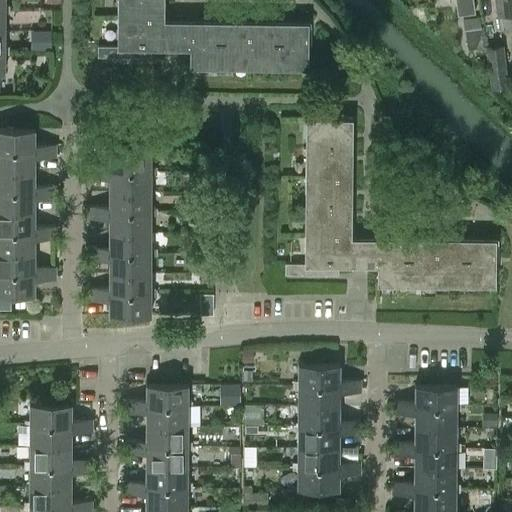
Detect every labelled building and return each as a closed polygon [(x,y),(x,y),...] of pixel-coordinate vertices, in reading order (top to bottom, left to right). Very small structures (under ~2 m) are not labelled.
[(0,0),(0,9),(4,9),(9,9),(10,5),(4,5),(3,0),(0,0)] [(305,27),(157,25),(157,0),(117,0),(117,45),(98,45),(98,55),(150,56),(150,45),(190,45),(189,66),(304,68),(305,27)] [(475,12),(473,0),(455,0),(458,15),(475,12)] [(511,11),(511,0),(494,0),(497,14),(511,11)] [(0,29),(4,30),(4,14),(9,15),(9,9),(4,9),(0,9),(0,29)] [(467,48),(483,46),(479,16),(463,19),(467,48)] [(0,29),(0,50),(9,50),(9,46),(3,46),(4,30),(0,29)] [(49,30),(32,30),(32,49),(50,49),(49,30)] [(485,45),(491,86),(507,84),(501,43),(485,45)] [(0,71),(3,72),(3,54),(9,55),(9,50),(0,50),(0,71)] [(493,241),(435,241),(344,241),(345,117),(303,117),(303,262),(283,262),(283,273),(337,273),(337,262),(377,263),(376,281),(493,281),(493,241)] [(0,149),(34,150),(34,156),(45,156),(45,143),(34,143),(34,129),(0,128),(0,149)] [(56,143),(45,143),(45,156),(56,156),(56,143)] [(108,170),(155,170),(155,167),(150,166),(150,148),(108,148),(108,164),(108,170)] [(0,169),(34,170),(34,156),(34,150),(0,149),(0,169)] [(87,176),(98,176),(98,164),(87,164),(87,176)] [(108,164),(98,164),(98,176),(108,176),(108,190),(150,190),(150,175),(155,175),(155,170),(108,170),(108,164)] [(0,190),(34,190),(34,196),(44,197),(44,184),(34,184),(34,170),(0,169),(0,190)] [(56,184),(44,184),(44,197),(56,197),(56,184)] [(0,210),(33,211),(34,196),(34,190),(0,190),(0,210)] [(108,190),(108,204),(109,210),(155,210),(155,207),(150,207),(150,190),(108,190)] [(87,217),(98,217),(98,204),(87,204),(87,217)] [(108,204),(98,204),(98,217),(109,217),(109,231),(150,231),(150,216),(155,216),(155,210),(109,210),(108,204)] [(0,230),(33,231),(33,237),(44,237),(44,225),(33,225),(33,211),(0,210),(0,230)] [(55,225),(44,225),(44,237),(55,237),(55,225)] [(0,251),(34,251),(33,237),(33,231),(0,230),(0,251)] [(109,231),(109,245),(109,251),(155,251),(155,248),(150,248),(150,231),(109,231)] [(87,258),(98,258),(98,245),(86,245),(87,258)] [(109,245),(98,245),(98,258),(109,258),(109,272),(150,272),(150,256),(155,256),(155,251),(109,251),(109,245)] [(0,271),(33,272),(33,278),(55,278),(55,266),(33,265),(34,251),(0,251),(0,271)] [(33,272),(0,271),(0,307),(10,308),(10,293),(33,293),(33,278),(33,272)] [(109,272),(109,286),(109,292),(155,292),(155,289),(150,289),(150,272),(109,272)] [(87,298),(98,298),(98,286),(87,286),(87,298)] [(109,286),(98,286),(98,298),(109,298),(109,313),(150,313),(150,297),(155,297),(155,292),(109,292),(109,286)] [(242,349),(241,361),(253,362),(253,350),(242,349)] [(349,390),(349,378),(338,378),(338,363),(297,363),(297,384),(338,384),(338,390),(349,390)] [(251,370),(241,370),(241,380),(251,380),(251,370)] [(360,390),(360,378),(349,378),(349,390),(360,390)] [(413,405),(459,405),(459,401),(455,401),(455,384),(414,383),(414,398),(413,405)] [(145,405),(190,405),(190,401),(186,401),(186,384),(145,384),(145,399),(145,405)] [(338,405),(338,390),(338,384),(297,384),(297,404),(338,405)] [(392,411),(403,411),(403,398),(392,398),(392,411)] [(414,398),(403,398),(403,411),(413,411),(413,425),(455,426),(455,409),(459,409),(459,405),(413,405),(414,398)] [(124,412),(135,412),(135,399),(124,399),(124,412)] [(145,399),(135,399),(135,412),(145,412),(145,425),(186,426),(186,409),(190,409),(190,405),(145,405),(145,399)] [(70,424),(70,430),(80,430),(80,417),(70,417),(70,403),(29,403),(29,419),(25,419),(25,423),(70,424)] [(338,418),(338,405),(297,404),(297,425),(338,425),(338,431),(349,431),(349,418),(338,418)] [(496,426),(497,412),(487,412),(486,425),(496,426)] [(92,417),(80,417),(80,430),(92,430),(92,417)] [(360,431),(360,418),(349,418),(349,431),(360,431)] [(29,427),(29,444),(69,444),(70,430),(70,424),(25,423),(25,427),(29,427)] [(145,425),(145,439),(145,446),(190,446),(190,442),(186,442),(186,426),(145,425)] [(338,446),(338,431),(338,425),(297,425),(296,445),(338,446)] [(413,425),(413,439),(413,446),(459,446),(459,442),(455,442),(455,426),(413,425)] [(123,452),(134,452),(135,439),(123,439),(123,452)] [(145,439),(135,439),(134,452),(145,452),(145,466),(186,466),(186,450),(190,450),(190,446),(145,446),(145,439)] [(391,452),(403,452),(403,439),(391,439),(391,452)] [(413,439),(403,439),(403,452),(413,452),(413,466),(454,466),(455,450),(459,450),(459,446),(413,446),(413,439)] [(25,460),(25,464),(69,464),(69,470),(80,471),(80,458),(69,458),(69,444),(29,444),(29,460),(25,460)] [(338,459),(338,446),(296,445),(296,466),(338,466),(338,472),(348,472),(348,459),(338,459)] [(243,465),(255,465),(256,465),(256,446),(243,446),(243,465)] [(229,463),(240,463),(240,452),(229,452),(229,463)] [(91,458),(80,458),(80,471),(92,471),(91,458)] [(359,472),(359,459),(348,459),(348,472),(359,472)] [(29,468),(29,484),(69,484),(69,470),(69,464),(25,464),(25,468),(29,468)] [(145,466),(145,480),(145,487),(190,487),(190,483),(186,483),(186,466),(145,466)] [(326,487),(338,487),(338,472),(338,466),(296,466),(296,487),(281,487),(281,502),(326,502),(326,487)] [(413,466),(413,480),(413,486),(458,487),(458,483),(454,483),(454,466),(413,466)] [(123,493),(134,493),(134,480),(123,480),(123,493)] [(145,480),(134,480),(134,493),(145,493),(145,507),(186,507),(186,491),(190,491),(190,487),(145,487),(145,480)] [(391,492),(402,493),(402,480),(391,480),(391,492)] [(413,480),(402,480),(402,493),(413,493),(413,508),(454,508),(454,491),(458,491),(458,487),(413,486),(413,480)] [(24,501),(24,505),(69,505),(69,511),(80,511),(80,499),(69,499),(69,484),(29,484),(28,501),(24,501)] [(244,506),(268,506),(268,491),(252,491),(252,485),(244,485),(244,506)] [(91,499),(80,499),(80,511),(91,511),(91,499)]
